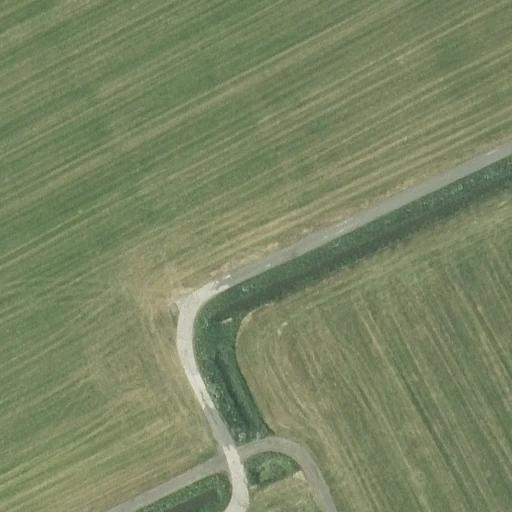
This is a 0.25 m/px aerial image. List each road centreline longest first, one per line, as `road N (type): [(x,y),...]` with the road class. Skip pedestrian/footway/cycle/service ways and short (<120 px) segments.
road 1 (unclassified): [(233,511),(240,486),(231,457),(184,355),(183,314),(195,297),(511,148)]
road 2 (track): [(329,511),(305,461),(291,447),(269,443),(119,511)]
